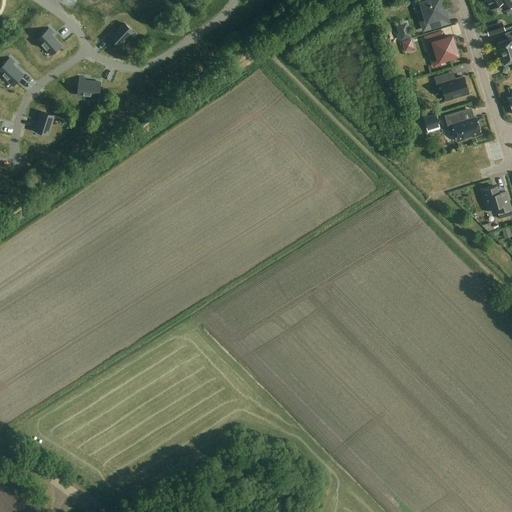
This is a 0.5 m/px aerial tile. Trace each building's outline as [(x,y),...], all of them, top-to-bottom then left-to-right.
[(428,0),(428,1),(421,3),(424,12),(419,14),(424,30),(440,25),(438,18),(445,15),(440,0),(428,0)] [(511,0),(487,0),(485,1),(491,9),(500,3),(505,10),(511,5),(511,0)] [(112,32),(108,36),(120,47),(134,32),(124,23),(114,34),(112,32)] [(49,29),(37,40),(52,55),(62,46),(51,35),(53,33),(49,29)] [(497,43),(504,64),(506,63),(507,65),(511,63),(511,31),(505,33),(507,40),(497,43)] [(440,40),(438,32),(425,36),(429,48),(435,46),(439,60),(457,55),(452,37),(440,40)] [(410,39),(401,42),(404,52),(414,49),(410,39)] [(10,58),(0,68),(0,73),(13,86),(24,75),(13,65),(15,63),(10,58)] [(455,79),(452,71),(434,76),(437,85),(441,84),(446,100),(469,93),(464,77),(455,79)] [(79,77),(77,95),(99,98),(101,83),(86,81),(86,78),(79,77)] [(476,118),(465,121),(462,111),(444,116),(447,126),(452,125),(457,141),(460,141),(462,142),(467,140),(469,138),(481,134),(476,118)] [(35,125),(33,131),(48,136),(54,116),(42,112),(38,126),(35,125)] [(429,129),(443,128),(442,121),(439,121),(438,116),(434,116),(434,123),(429,123),(429,129)] [(498,193),(496,187),(482,191),(488,210),(496,207),(498,213),(511,209),(505,191),(498,193)]
